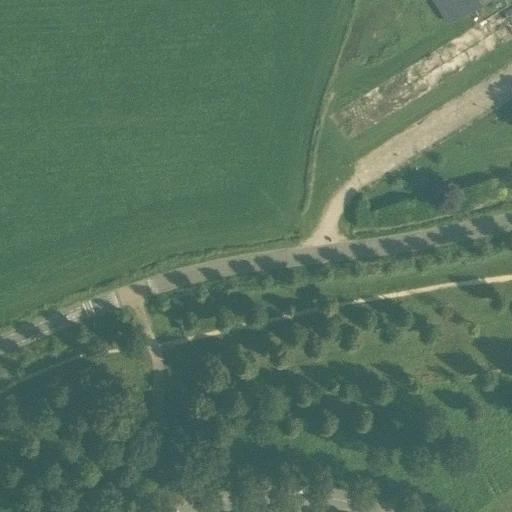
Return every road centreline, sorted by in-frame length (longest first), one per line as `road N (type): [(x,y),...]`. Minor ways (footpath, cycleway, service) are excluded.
road 1 (residential): [(132,293),(240,264),(511,222)]
road 2 (residential): [(386,511),(293,494),(188,511)]
road 3 (unclassified): [(0,344),(132,293)]
